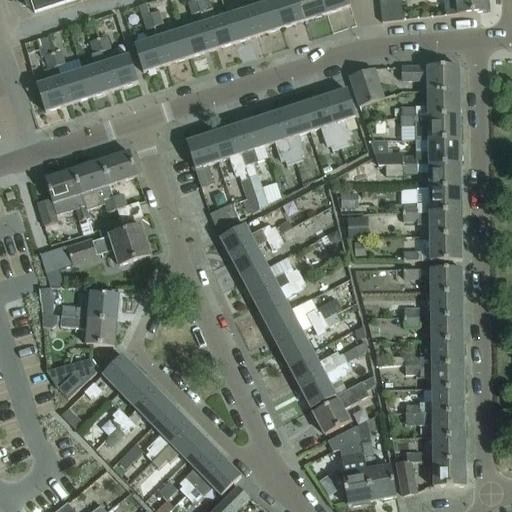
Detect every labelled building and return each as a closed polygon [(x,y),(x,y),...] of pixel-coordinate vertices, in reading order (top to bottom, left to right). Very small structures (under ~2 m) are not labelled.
[(29,0),(34,14),(77,0),(29,0)] [(198,0),(188,4),(192,17),(202,13),(198,0)] [(199,0),(198,0),(202,13),(212,10),(209,2),(205,3),(204,0),(199,0)] [(282,30),(305,23),(297,0),(282,0),(283,0),(274,3),(282,30)] [(328,15),(322,0),(297,0),(305,23),(328,15)] [(322,0),(328,15),(350,8),(347,0),(322,0)] [(404,22),(402,2),(401,0),(379,0),(382,25),(404,22)] [(484,0),(443,0),(446,18),(486,13),(484,0)] [(260,37),(282,30),(274,3),(251,10),(260,37)] [(146,5),(137,8),(145,31),(154,28),(155,28),(151,16),(149,16),(146,5)] [(116,9),(107,11),(110,29),(119,28),(116,9)] [(237,44),(228,18),(215,22),(212,10),(202,13),(206,25),(215,51),(237,44)] [(237,44),(260,37),(251,10),(228,18),(237,44)] [(159,13),(151,16),(155,28),(163,26),(159,13)] [(206,25),(183,32),(191,59),(215,51),(206,25)] [(183,32),(159,40),(167,66),(191,59),(183,32)] [(98,41),(103,54),(111,51),(106,38),(98,41)] [(56,68),(57,68),(52,55),(47,39),(36,42),(41,59),(43,58),(51,83),(36,87),(45,114),(69,106),(60,80),(56,68)] [(143,74),(167,66),(159,40),(134,48),(143,74)] [(101,54),(103,54),(98,41),(89,44),(92,56),(90,56),(94,69),(84,72),(92,99),(115,92),(106,65),(104,66),(101,54)] [(61,52),(52,55),(57,68),(65,65),(61,52)] [(106,65),(115,92),(138,84),(129,58),(106,65)] [(428,96),(459,95),(458,68),(401,70),(401,84),(427,83),(428,96)] [(384,100),(374,71),(349,79),(359,109),(384,100)] [(69,106),(92,99),(84,72),(60,80),(69,106)] [(323,100),(339,150),(348,148),(346,144),(351,142),(345,123),(356,119),(347,92),(323,100)] [(401,120),(459,120),(459,95),(428,96),(428,109),(401,109),(401,120)] [(331,153),(339,150),(323,100),(299,108),(308,135),(320,131),(327,150),(330,149),(331,153)] [(299,108),(276,115),(292,165),(295,164),(303,162),(301,158),(305,157),(299,138),(308,135),(299,108)] [(254,122),(262,149),(275,145),(279,157),(284,155),(287,167),(292,165),(276,115),(254,122)] [(418,146),(459,144),(459,120),(401,120),(401,129),(418,129),(418,146)] [(254,152),(262,149),(254,122),(231,130),(258,214),(259,214),(257,207),(265,205),(253,165),(258,164),(254,152)] [(237,223),(258,214),(231,130),(209,137),(217,164),(228,160),(235,180),(239,178),(240,183),(239,183),(247,206),(241,208),(239,204),(231,206),(237,223)] [(207,167),(217,164),(209,137),(186,144),(201,190),(213,186),(207,167)] [(429,170),(460,169),(460,145),(428,146),(428,154),(415,155),(415,157),(402,157),(402,155),(387,155),(387,147),(371,147),(377,168),(401,167),(401,170),(416,170),(416,167),(429,167),(429,170)] [(101,164),(108,188),(137,178),(130,155),(101,164)] [(105,216),(116,212),(112,200),(108,188),(101,164),(74,173),(85,208),(86,212),(103,207),(105,216)] [(416,193),(460,192),(460,169),(429,170),(429,190),(416,190),(416,193)] [(56,217),(74,212),(85,208),(74,173),(45,182),(51,201),(56,217)] [(280,197),(295,192),(290,176),(275,180),(280,197)] [(402,217),(461,216),(460,192),(416,193),(416,205),(402,205),(402,217)] [(340,194),(340,208),(358,208),(358,194),(340,194)] [(121,228),(127,226),(126,223),(142,218),(138,205),(126,208),(122,196),(112,200),(116,212),(121,228)] [(55,218),(56,217),(51,201),(36,205),(43,228),(57,224),(55,218)] [(217,233),(237,223),(231,206),(209,216),(217,233)] [(89,220),(86,212),(85,208),(74,212),(78,223),(89,220)] [(430,239),(461,239),(461,216),(402,217),(402,224),(416,224),(416,226),(429,226),(430,239)] [(347,240),(368,239),(367,218),(346,219),(347,240)] [(286,219),(275,226),(287,245),(299,239),(286,219)] [(68,252),(72,263),(74,268),(98,260),(97,258),(114,252),(119,267),(150,257),(140,228),(129,232),(127,226),(121,228),(99,235),(101,242),(68,252)] [(256,248),(266,243),(278,237),(274,230),(270,231),(268,228),(251,237),(245,227),(220,240),(231,262),(256,248)] [(331,247),(341,242),(336,232),(326,237),(331,247)] [(278,237),(266,243),(272,254),(280,250),(278,246),(282,244),(278,237)] [(461,239),(430,239),(430,253),(402,253),(403,264),(461,263),(461,239)] [(369,257),(368,243),(353,244),(354,258),(369,257)] [(72,263),(68,252),(67,248),(51,253),(56,269),(72,263)] [(242,283),(268,270),(256,248),(231,262),(242,283)] [(254,304),(301,279),(296,272),(293,274),(291,270),(273,279),(268,270),(242,283),(254,304)] [(417,271),(403,272),(403,281),(418,281),(417,271)] [(430,297),(462,297),(461,271),(430,271),(430,297)] [(382,275),(359,275),(359,291),(381,291),(382,275)] [(265,326),(291,312),(285,302),(303,292),(301,289),(304,287),(301,279),(254,304),(265,326)] [(61,318),(116,323),(118,298),(90,295),(89,312),(62,309),(61,318)] [(430,322),(462,322),(462,297),(430,297),(430,322)] [(334,301),(317,310),(319,314),(323,322),(335,316),(340,312),(334,301)] [(53,309),(40,307),(41,317),(52,318),(53,309)] [(404,323),(419,323),(418,310),(403,311),(404,323)] [(277,347),(302,334),(291,312),(265,326),(277,347)] [(312,328),(335,316),(323,322),(319,314),(316,316),(314,312),(306,317),(312,328)] [(335,316),(312,328),(318,339),(325,335),(323,331),(338,323),(335,316)] [(52,318),(41,317),(42,330),(50,331),(56,326),(57,318),(52,318)] [(114,349),(116,323),(61,318),(60,328),(87,330),(86,335),(86,343),(85,346),(114,349)] [(431,346),(463,346),(462,322),(430,322),(431,346)] [(288,369),(313,355),(302,334),(277,347),(288,369)] [(351,362),(367,354),(365,344),(339,358),(337,354),(318,364),(313,355),(288,369),(299,390),(346,365),(351,362)] [(431,359),(404,360),(404,367),(405,371),(463,370),(463,346),(431,346),(431,359)] [(120,395),(140,376),(122,358),(102,377),(119,394),(110,404),(110,405),(120,395)] [(79,391),(98,373),(91,361),(46,374),(58,393),(58,392),(67,402),(79,391)] [(311,411),(335,398),(336,398),(330,386),(348,377),(346,374),(350,372),(346,365),(299,390),(311,411)] [(431,395),(463,394),(463,370),(405,371),(405,377),(419,377),(419,380),(431,380),(431,395)] [(157,393),(140,376),(120,395),(137,412),(157,393)] [(330,405),(312,415),(325,437),(342,428),(349,424),(343,412),(368,398),(365,393),(375,388),(373,382),(372,378),(336,398),(335,398),(337,402),(330,405)] [(102,394),(93,385),(83,395),(89,401),(92,398),(95,401),(102,394)] [(154,430),(174,411),(157,393),(137,412),(142,418),(154,430)] [(405,419),(464,418),(463,394),(431,395),(432,405),(419,406),(419,407),(405,407),(405,419)] [(68,410),(61,417),(78,434),(85,427),(68,410)] [(129,421),(119,411),(118,412),(112,418),(114,421),(112,423),(119,430),(129,421)] [(153,466),(191,429),(174,411),(154,430),(161,437),(146,452),(148,454),(145,458),(153,466)] [(137,412),(129,421),(134,426),(142,418),(137,412)] [(432,442),(464,442),(464,418),(405,419),(405,425),(432,425),(432,442)] [(129,421),(119,430),(124,436),(127,433),(134,426),(129,421)] [(188,465),(208,446),(191,429),(153,466),(158,471),(167,462),(169,465),(179,455),(188,465)] [(362,444),(358,435),(356,429),(328,443),(333,453),(339,452),(344,476),(342,477),(347,508),(372,503),(366,473),(367,473),(364,461),(362,444)] [(119,430),(105,444),(110,449),(124,436),(119,430)] [(433,467),(464,466),(464,442),(432,442),(433,467)] [(369,444),(362,445),(364,461),(372,459),(369,444)] [(186,500),(224,462),(208,446),(188,465),(194,471),(179,486),(182,489),(179,492),(186,500)] [(396,467),(411,467),(410,464),(421,463),(420,455),(405,457),(406,463),(396,465),(396,467)] [(126,457),(118,465),(125,472),(133,463),(126,457)] [(224,462),(186,500),(191,504),(194,501),(197,505),(213,489),(221,498),(240,479),(224,462)] [(464,466),(433,467),(433,489),(465,489),(464,466)] [(411,467),(396,467),(402,498),(416,495),(411,467)] [(366,473),(372,503),(396,499),(390,468),(367,473),(366,473)] [(237,511),(249,501),(238,490),(215,511),(237,511)] [(106,511),(114,508),(109,501),(94,511),(73,511),(69,506),(60,511),(106,511)] [(171,511),(173,510),(166,503),(157,511),(171,511)]
